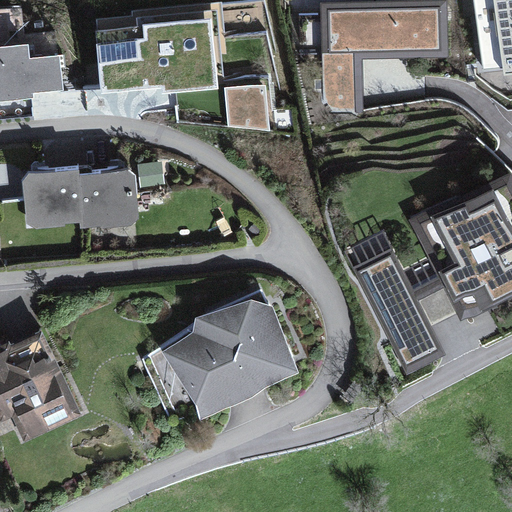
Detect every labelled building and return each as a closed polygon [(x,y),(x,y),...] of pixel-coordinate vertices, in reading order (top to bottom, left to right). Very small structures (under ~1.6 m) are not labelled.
[(449,58),(447,0),(368,0),(369,1),(321,2),(323,114),(363,113),(362,59),(449,58)] [(511,0),(474,0),(484,71),(498,69),(499,75),(511,74),(511,0)] [(137,25),(95,29),(101,95),(162,89),(162,94),(219,89),(218,82),(225,81),(218,8),(137,16),(137,25)] [(0,101),(34,98),(34,93),(65,90),(61,54),(31,57),(29,42),(0,45),(0,101)] [(29,172),(22,181),(28,224),(43,228),(65,227),(65,224),(80,223),(80,227),(102,226),(102,229),(132,226),(139,218),(135,175),(126,170),(80,173),(79,169),(29,172)] [(511,179),(510,174),(422,216),(464,303),(511,279),(511,179)] [(358,258),(408,362),(445,344),(394,240),(358,258)] [(194,331),(144,362),(172,424),(199,412),(201,419),(253,397),(270,386),(300,373),(274,305),(251,298),(196,317),(194,331)] [(82,415),(43,331),(12,345),(10,340),(2,344),(0,338),(0,418),(1,421),(13,416),(25,441),(82,415)]
